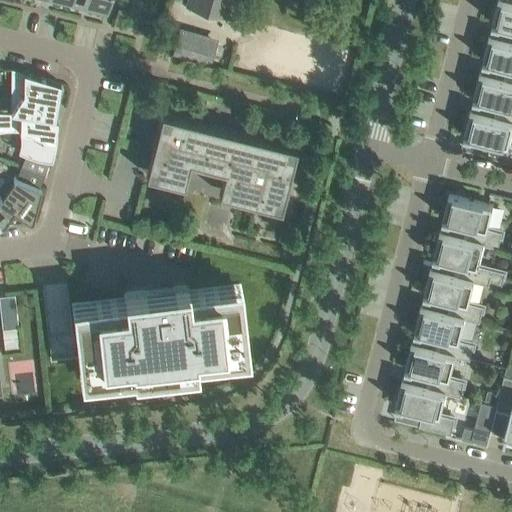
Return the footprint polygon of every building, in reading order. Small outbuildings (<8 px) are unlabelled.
[(186,0),(186,3),(226,14),(230,0),(186,0)] [(511,1),(506,0),(497,0),(492,22),(511,26),(511,1)] [(210,61),(216,42),(179,31),(173,51),(210,61)] [(511,40),(489,35),(483,59),(510,66),(506,79),(506,80),(511,81),(511,40)] [(54,118),(60,82),(11,67),(10,112),(54,118)] [(511,81),(506,80),(506,79),(479,72),(473,96),(500,103),(497,116),(497,117),(511,121),(511,81)] [(511,121),(497,117),(497,116),(470,110),(464,134),(491,141),(487,155),(511,161),(511,144),(509,143),(511,130),(511,121)] [(57,119),(54,118),(10,112),(0,111),(0,130),(2,130),(7,130),(12,130),(19,130),(20,133),(20,135),(21,138),(21,141),(20,144),(20,146),(20,147),(18,152),(25,154),(27,155),(32,156),(38,157),(43,157),(45,157),(51,157),(53,150),(54,147),(55,144),(56,137),(56,129),(57,122),(57,119)] [(151,151),(145,174),(184,183),(189,161),(190,160),(224,168),(218,192),(228,195),(280,208),(296,146),(161,112),(151,151)] [(32,220),(40,186),(39,185),(44,174),(21,165),(16,176),(15,175),(0,195),(0,211),(15,222),(32,220)] [(461,222),(458,235),(458,236),(484,243),(484,244),(498,247),(502,231),(488,227),(493,205),(449,193),(443,217),(461,222)] [(478,265),(484,244),(484,243),(458,236),(458,235),(439,231),(433,255),(452,259),(449,272),(448,273),(474,280),(474,281),(488,285),(489,284),(500,287),(504,271),(478,265)] [(469,302),(474,281),(474,280),(448,273),(449,272),(430,268),(424,292),(436,295),(432,308),(439,310),(439,311),(465,317),(465,318),(479,322),(483,306),(469,302)] [(246,345),(240,290),(218,293),(217,285),(187,289),(186,284),(124,291),(124,296),(94,299),(95,307),(73,309),(79,364),(101,362),(102,370),(132,367),(133,373),(136,373),(136,370),(162,367),(163,369),(164,369),(166,369),(166,366),(192,363),(193,366),(196,366),(195,360),(225,356),(224,348),(246,345)] [(459,339),(465,318),(465,317),(439,311),(439,310),(432,308),(421,305),(414,329),(433,334),(430,347),(429,348),(455,355),(470,359),(474,343),(459,339)] [(450,376),(455,355),(429,348),(430,347),(411,342),(405,366),(424,371),(420,384),(420,385),(446,392),(446,393),(460,396),(464,380),(450,376)] [(511,364),(507,363),(504,375),(496,407),(510,411),(504,438),(511,439),(511,364)] [(441,414),(446,393),(446,392),(420,385),(420,384),(402,379),(396,403),(423,410),(419,425),(451,433),(455,417),(441,414)] [(488,389),(486,399),(495,401),(497,392),(488,389)] [(487,429),(475,426),(471,439),(484,442),(487,429)]
